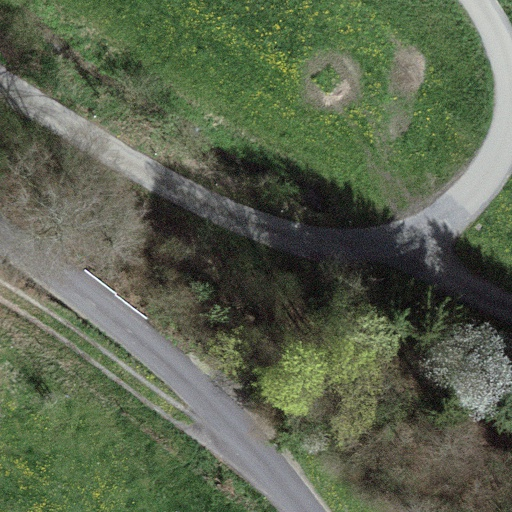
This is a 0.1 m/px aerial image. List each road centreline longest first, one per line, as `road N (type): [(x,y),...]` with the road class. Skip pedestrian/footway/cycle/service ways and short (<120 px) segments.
road 1 (track): [(0,102),(245,223),(318,243),(400,242),(452,217),(498,157),(511,94)]
road 2 (unclassified): [(0,232),(217,408),(306,511)]
road 3 (track): [(0,289),(192,422),(263,457)]
road 4 (track): [(400,242),(456,283),(511,305)]
